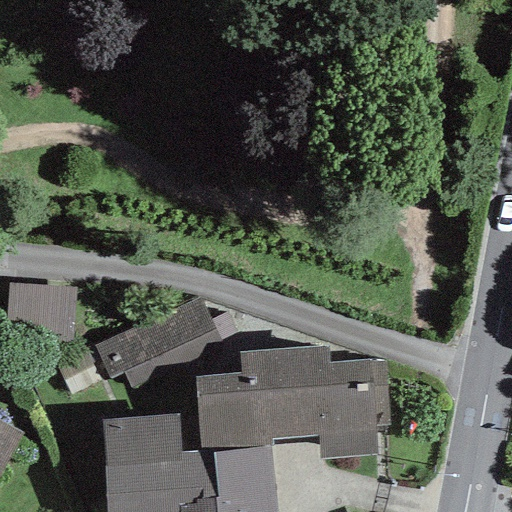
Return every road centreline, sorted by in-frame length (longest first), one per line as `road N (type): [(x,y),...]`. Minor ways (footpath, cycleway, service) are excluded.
road 1 (residential): [(0,243),(75,245),(209,275),(487,372)]
road 2 (tertiary): [(487,372),(459,511)]
road 3 (tertiary): [(511,240),(487,372)]
